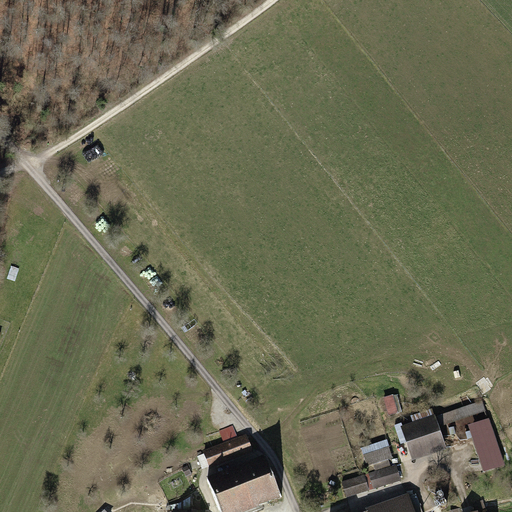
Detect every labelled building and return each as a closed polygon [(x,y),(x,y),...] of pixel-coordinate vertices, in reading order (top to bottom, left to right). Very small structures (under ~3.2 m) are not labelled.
[(404,411),(399,393),(385,396),(390,414),(404,411)] [(435,408),(413,415),(415,420),(436,413),(435,408)] [(435,417),(402,429),(413,462),(447,451),(435,417)] [(490,420),(469,427),(485,475),(507,468),(490,420)] [(246,435),(203,453),(211,471),(253,453),(246,435)] [(363,447),(370,466),(395,457),(389,439),(363,447)] [(256,511),(284,501),(268,461),(209,484),(219,511),(256,511)] [(87,470),(90,485),(110,481),(108,466),(87,470)] [(397,466),(370,475),(375,490),(402,481),(397,466)] [(365,476),(343,484),(348,499),(370,491),(365,476)] [(415,511),(409,495),(366,510),(367,511),(415,511)]
